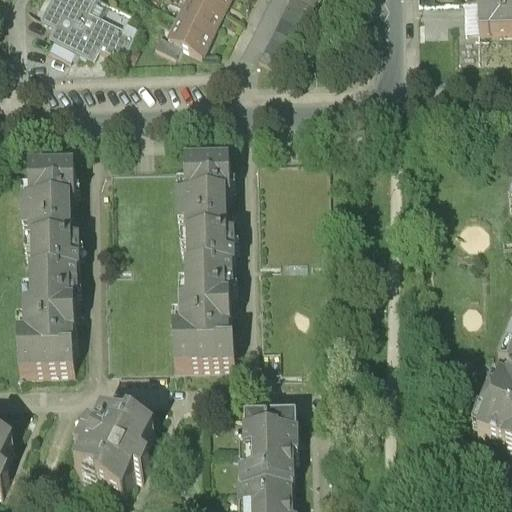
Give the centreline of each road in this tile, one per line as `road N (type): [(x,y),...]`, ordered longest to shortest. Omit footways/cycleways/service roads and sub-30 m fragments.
road 1 (unclassified): [(0,177),(398,165)]
road 2 (unclassified): [(396,0),(398,165)]
